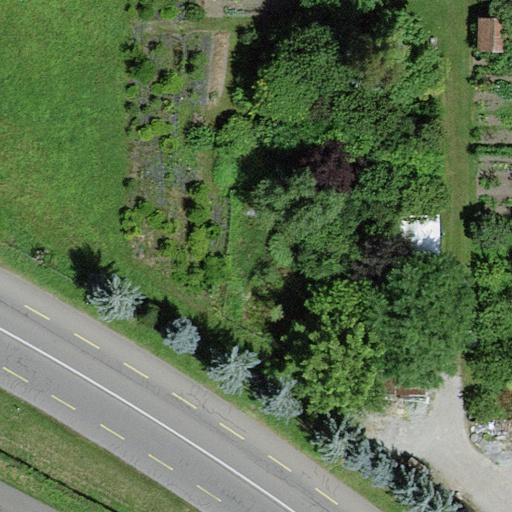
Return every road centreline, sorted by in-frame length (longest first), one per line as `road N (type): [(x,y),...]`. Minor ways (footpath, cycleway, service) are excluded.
road 1 (secondary): [(0,331),(290,511)]
road 2 (track): [(384,436),(486,511)]
